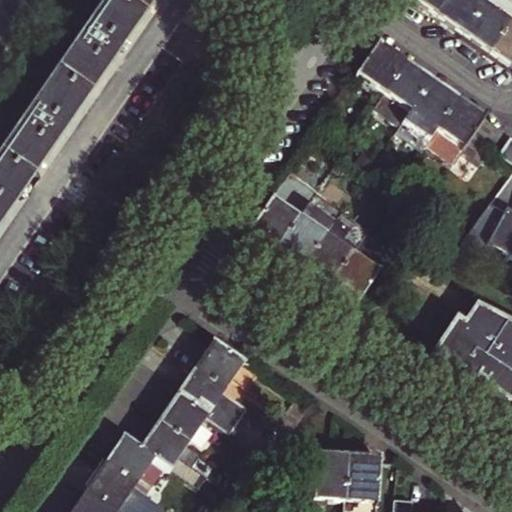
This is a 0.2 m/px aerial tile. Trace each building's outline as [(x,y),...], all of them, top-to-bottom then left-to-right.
[(160,0),(113,0),(0,165),(0,233),(6,226),(66,138),(120,59),(160,0)] [(411,0),(410,1),(437,19),(449,0),(411,0)] [(469,0),(449,0),(437,19),(464,37),(483,9),(469,0)] [(489,0),(483,9),(464,37),(490,55),(509,27),(511,23),(511,4),(505,0),(489,0)] [(511,23),(509,27),(490,55),(511,69),(511,23)] [(376,51),(357,79),(383,97),(402,69),(376,51)] [(402,69),(383,97),(409,115),(428,87),(402,69)] [(428,87),(409,115),(435,133),(454,106),(428,87)] [(454,106),(435,133),(427,145),(454,164),(462,152),(482,165),(501,138),(454,106)] [(511,171),(511,170),(511,147),(504,142),(493,158),(511,171)] [(250,235),(276,253),(295,225),(269,207),(250,235)] [(486,207),(456,249),(497,272),(504,260),(511,264),(511,218),(503,214),(501,217),(486,207)] [(276,253),(303,271),(329,232),(303,214),(295,225),(276,253)] [(329,289),(362,240),(336,222),(329,232),(303,271),(329,289)] [(329,289),(356,307),(389,258),(362,240),(329,289)] [(460,328),(453,323),(430,357),(511,411),(511,330),(472,310),(460,328)] [(221,400),(239,372),(214,355),(195,382),(221,400)] [(221,400),(195,382),(178,407),(204,425),(229,442),(246,417),(221,400)] [(204,425),(178,407),(160,432),(187,451),(204,425)] [(168,478),(187,451),(160,432),(141,460),(164,475),(168,478)] [(141,460),(124,449),(106,475),(145,502),(164,475),(141,460)] [(343,466),(310,465),(308,505),(341,507),(343,466)] [(343,466),(341,507),(341,511),(371,511),(373,467),(343,466)] [(145,502),(106,475),(88,501),(103,511),(140,511),(147,503),(145,502)] [(103,511),(88,501),(80,511),(103,511)]
